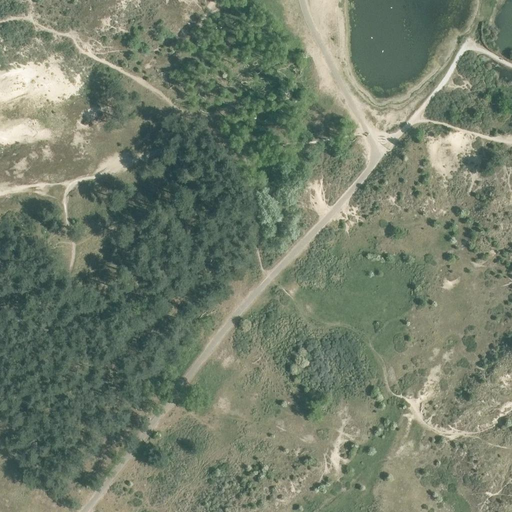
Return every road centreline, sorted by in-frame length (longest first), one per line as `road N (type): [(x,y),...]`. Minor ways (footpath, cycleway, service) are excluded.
road 1 (unknown): [(318,327),(257,259),(229,93),(198,55),(203,15),(216,0)]
road 2 (unknown): [(230,127),(187,116),(24,17),(0,24)]
road 3 (unknown): [(318,327),(340,324),(370,339),(392,395),(410,400),(437,432),(469,437),(511,412)]
